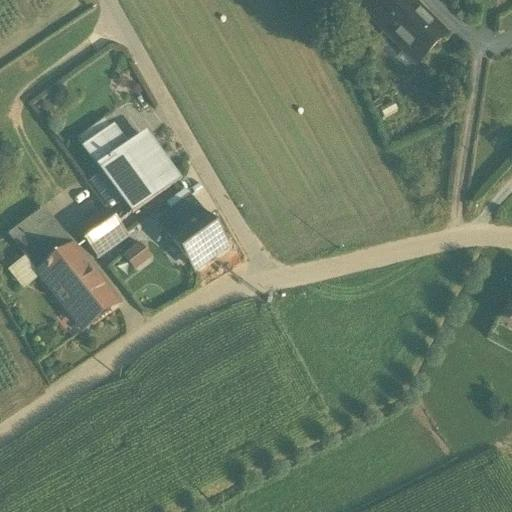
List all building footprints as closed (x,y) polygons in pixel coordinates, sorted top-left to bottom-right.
[(377,0),(362,15),(390,43),(402,31),(406,35),(425,17),(407,0),(377,0)] [(390,43),(415,67),(445,36),(425,17),(406,35),(402,31),(390,43)] [(75,138),(85,152),(109,134),(99,120),(75,138)] [(85,152),(99,172),(126,152),(112,132),(109,134),(85,152)] [(122,203),(131,216),(176,184),(144,139),(126,152),(99,172),(101,175),(122,203)] [(109,212),(122,203),(101,175),(89,184),(109,212)] [(171,214),(183,230),(200,218),(189,202),(182,193),(165,206),(171,214)] [(76,233),(97,260),(116,245),(111,239),(121,232),(116,226),(115,225),(104,213),(76,233)] [(40,276),(41,278),(74,254),(44,214),(11,239),(27,260),(40,276)] [(157,224),(193,273),(224,251),(200,218),(183,230),(171,214),(157,224)] [(111,239),(116,245),(126,238),(121,232),(111,239)] [(139,245),(122,257),(134,274),(151,261),(139,245)] [(40,279),(79,329),(114,304),(75,253),(74,254),(41,278),(40,279)] [(12,272),(24,288),(40,276),(27,260),(12,272)] [(511,300),(501,322),(511,328),(511,300)]
